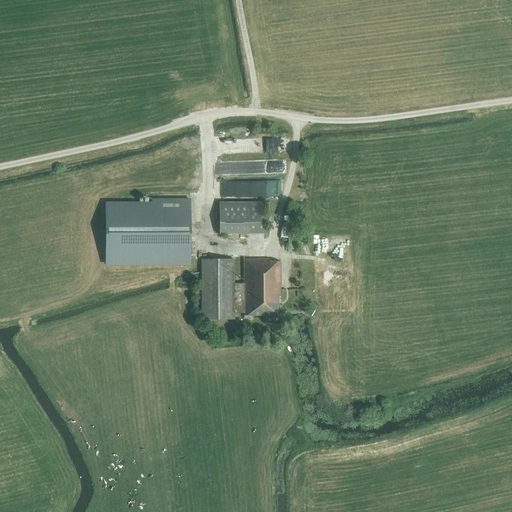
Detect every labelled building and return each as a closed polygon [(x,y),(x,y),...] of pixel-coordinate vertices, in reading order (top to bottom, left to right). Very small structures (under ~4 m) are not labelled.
[(284,153),(284,139),(254,138),(254,152),(284,153)] [(107,264),(188,264),(188,201),(153,201),(153,204),(107,204),(107,264)] [(264,203),(219,203),(219,235),(265,235),(264,203)] [(298,224),(299,212),(300,206),(290,205),(288,224),(282,223),(280,237),(281,237),(281,238),(288,238),(287,253),(296,254),(296,238),(297,239),(297,238),(298,224)] [(269,261),(269,259),(244,259),(244,283),(234,283),(234,259),(201,259),(202,319),(234,319),(234,313),(244,313),(244,315),(244,318),(250,318),(250,315),(280,315),(280,305),(278,305),(278,297),(280,297),(280,261),(269,261)]
